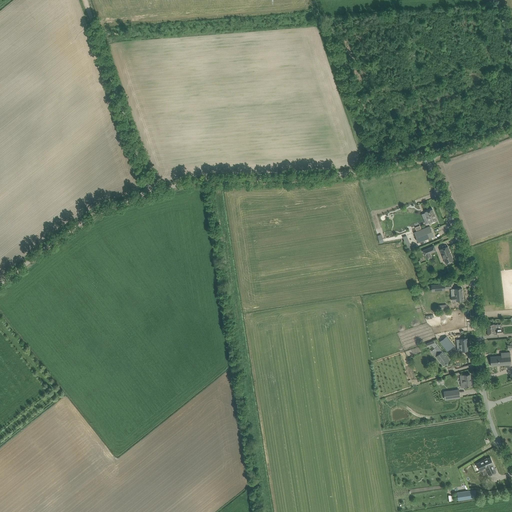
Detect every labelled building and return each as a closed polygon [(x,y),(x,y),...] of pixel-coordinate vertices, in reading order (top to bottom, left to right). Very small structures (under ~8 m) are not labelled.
[(425,212),(429,223),(437,220),(432,209),(425,212)] [(414,233),(418,243),(434,236),(430,226),(414,233)] [(409,249),(412,248),(407,235),(403,236),(409,249)] [(439,249),(445,264),(453,260),(448,246),(439,249)] [(422,250),(424,255),(432,252),(430,247),(422,250)] [(451,297),(452,301),(456,300),(456,301),(463,300),(462,288),(455,289),(456,296),(451,297)] [(494,324),(487,325),(488,335),(502,334),(502,329),(498,329),(497,324),(494,325),(494,324)] [(446,336),(440,341),(447,351),(454,346),(446,336)] [(460,339),(460,345),(457,346),(457,351),(461,351),(468,350),(467,338),(460,339)] [(438,346),(431,351),(436,356),(443,366),(450,361),(442,351),(438,346)] [(501,356),(490,357),(491,366),(511,364),(510,352),(501,353),(501,356)] [(460,375),(461,387),(473,386),(472,379),(471,379),(470,374),(460,375)] [(443,392),(444,400),(460,397),(459,389),(443,392)] [(493,464),(490,457),(476,464),(479,471),(486,468),(487,469),(486,470),(489,475),(496,472),(493,466),(493,467),(492,465),(493,464)] [(457,493),(458,501),(477,497),(476,490),(457,493)]
